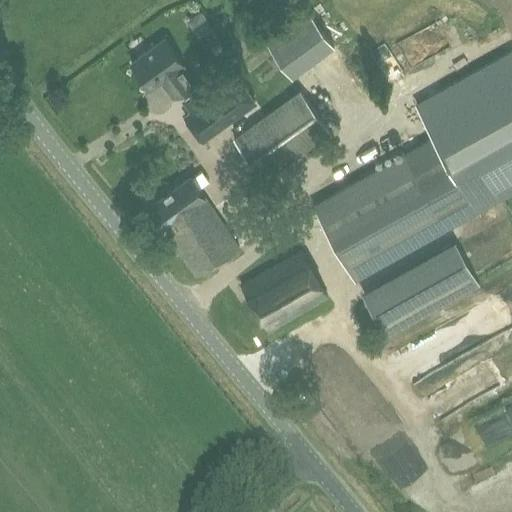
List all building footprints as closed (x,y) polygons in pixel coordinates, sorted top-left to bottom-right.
[(200,38),(214,28),(201,11),(187,21),(200,38)] [(298,73),(344,44),(331,24),(285,53),(298,73)] [(194,81),(182,65),(183,64),(164,38),(131,62),(138,72),(137,76),(142,83),(146,83),(150,88),(161,80),(173,96),(194,81)] [(313,206),(353,279),(472,214),(511,191),(511,49),(415,103),(434,138),(407,153),(313,206)] [(201,140),(255,102),(238,79),(211,98),(203,87),(184,101),(192,112),(185,117),(201,140)] [(264,180),(330,132),(300,91),(235,139),(264,180)] [(239,247),(191,177),(147,206),(161,228),(164,226),(196,275),(239,247)] [(387,337),(479,285),(455,242),(362,294),(387,337)] [(268,331),(328,298),(302,251),(242,284),(268,331)] [(511,361),(494,372),(505,390),(511,386),(511,361)] [(511,415),(464,440),(474,460),(511,441),(511,415)]
